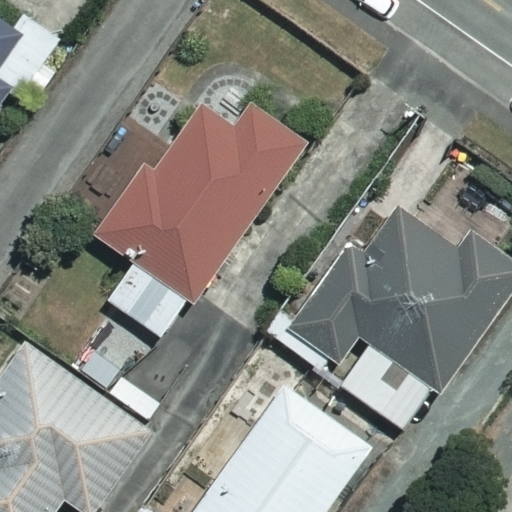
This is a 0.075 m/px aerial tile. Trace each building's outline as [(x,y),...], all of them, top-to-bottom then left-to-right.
[(103,0),(56,0),(45,17),(75,39),(103,0)] [(0,84),(28,46),(0,25),(0,136),(18,112),(0,98),(0,84)] [(321,160),(262,112),(238,141),(205,114),(103,241),(142,272),(115,306),(168,349),(321,160)] [(466,262),(404,217),(370,265),(356,254),(288,349),(415,441),(511,306),(511,264),(481,242),(466,262)] [(105,511),(156,442),(32,353),(0,397),(0,511),(105,511)] [(339,511),(379,458),(293,396),(210,511),(339,511)]
